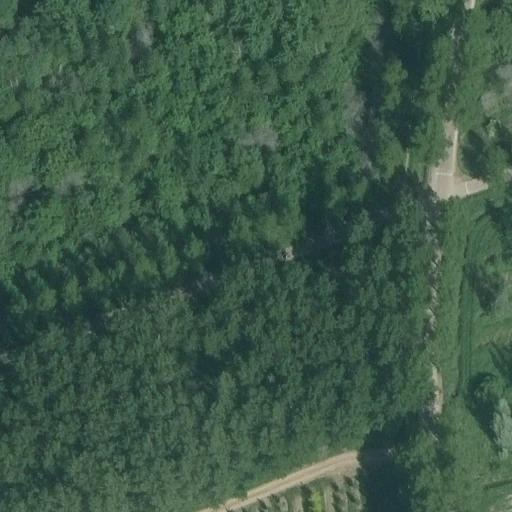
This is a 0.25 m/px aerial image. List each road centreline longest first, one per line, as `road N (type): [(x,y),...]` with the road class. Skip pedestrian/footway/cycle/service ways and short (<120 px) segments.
road 1 (unclassified): [(0,358),(440,201)]
road 2 (unclassified): [(439,511),(427,307),(440,201)]
road 3 (unclassified): [(440,201),(467,0)]
